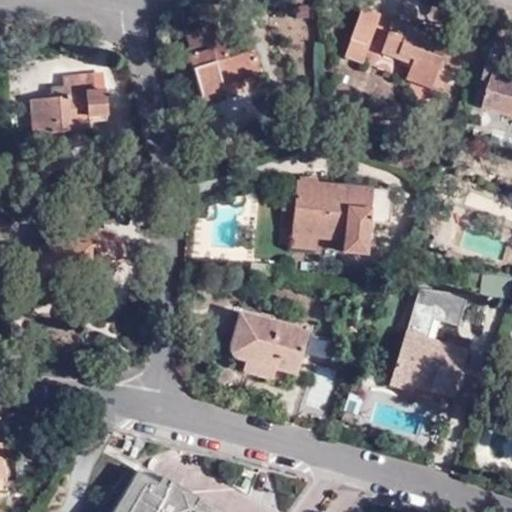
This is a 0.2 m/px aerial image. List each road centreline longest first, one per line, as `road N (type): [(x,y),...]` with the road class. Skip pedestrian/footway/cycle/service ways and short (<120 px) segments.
road 1 (residential): [(157,408),(169,209),(125,0)]
road 2 (residential): [(503,511),(157,408)]
road 3 (residential): [(157,408),(0,389)]
